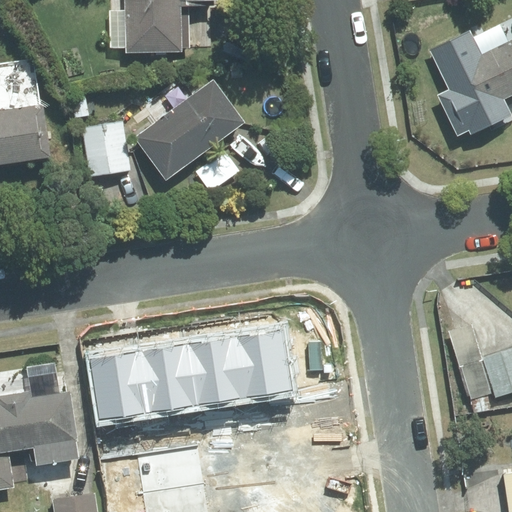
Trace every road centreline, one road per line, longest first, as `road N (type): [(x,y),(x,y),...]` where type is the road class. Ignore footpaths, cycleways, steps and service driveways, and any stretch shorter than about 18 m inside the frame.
road 1 (residential): [(0,294),(368,234)]
road 2 (residential): [(368,234),(412,511)]
road 3 (residential): [(326,0),(368,234)]
road 4 (residential): [(511,215),(368,234)]
